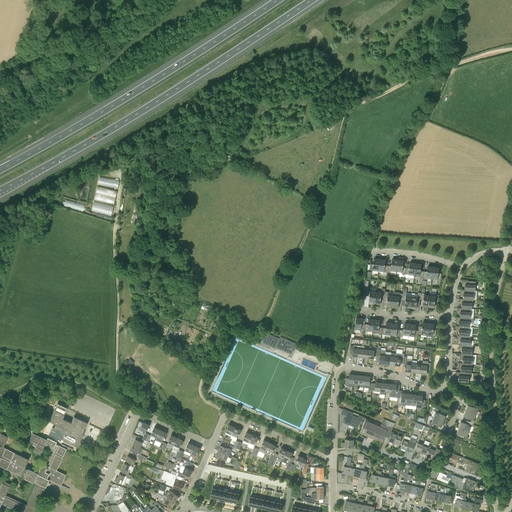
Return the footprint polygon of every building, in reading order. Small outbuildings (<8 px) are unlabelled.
[(119,180),(99,177),(98,185),(118,188),(119,180)] [(97,187),(96,193),(115,198),(117,191),(97,187)] [(114,204),(115,198),(96,193),(95,199),(114,204)] [(85,205),(66,199),(64,206),(83,212),(85,205)] [(111,216),(113,206),(94,202),(92,211),(111,216)] [(378,271),(380,259),(374,258),(373,264),(370,263),(369,270),(378,271)] [(387,272),(388,265),(385,265),(386,260),(380,259),(378,271),(387,272)] [(391,271),(396,272),(398,260),(392,259),(392,263),(391,266),(388,265),(387,272),(391,272),(391,271)] [(402,274),(405,274),(406,268),(403,267),(404,260),(398,260),(396,272),(402,272),(402,274)] [(414,275),(416,263),(410,263),(409,268),(406,268),(405,274),(414,275)] [(423,278),(424,271),(421,271),(421,264),(416,263),(414,275),(420,276),(420,277),(423,278)] [(423,278),(432,279),(433,267),(427,266),(427,272),(424,271),(423,278)] [(441,280),(442,273),(438,273),(439,268),(433,267),(432,279),(441,280)] [(476,281),(467,281),(467,284),(465,284),(465,290),(466,290),(474,291),(475,291),(476,281)] [(369,303),(374,304),(376,292),(370,291),(370,290),(367,289),(366,296),(369,296),(369,303)] [(404,307),(410,308),(412,296),(406,295),(407,290),(403,289),(403,293),(402,300),(405,300),(404,307)] [(473,300),(474,291),(466,290),(465,293),(463,293),(463,299),(464,299),(473,300)] [(384,298),(385,291),(382,291),(382,293),(376,292),(374,304),(380,305),(381,297),(384,298)] [(386,307),(392,307),(394,296),(388,295),(388,292),(385,291),(384,298),(387,298),(386,307)] [(417,299),(420,299),(421,293),(418,292),(417,297),(412,296),(410,308),(416,309),(417,299)] [(399,300),(402,300),(403,293),(400,293),(399,296),(394,296),(392,307),(398,308),(399,300)] [(423,307),(428,307),(430,295),(424,295),(424,293),(421,293),(420,299),(423,300),(423,307)] [(435,301),(438,301),(439,297),(439,295),(436,294),(436,296),(430,295),(428,307),(434,308),(435,301)] [(472,309),(473,300),(464,299),(464,302),(462,302),(461,308),(462,308),(471,309),(472,309)] [(471,309),(462,308),(462,311),(460,311),(460,317),(461,317),(470,318),(471,309)] [(364,330),(365,324),(362,323),(362,318),(356,317),(355,329),(364,330)] [(461,317),(461,319),(461,320),(459,320),(459,326),(461,327),(461,326),(469,327),(470,327),(469,327),(470,322),(474,322),(474,318),(470,318),(461,317)] [(373,331),(374,320),(368,319),(368,324),(365,324),(364,330),(373,331)] [(379,334),(382,334),(382,327),(379,327),(380,320),(374,320),(373,331),(380,332),(379,334)] [(382,334),(391,335),(392,323),(386,323),(386,328),(382,327),(382,334)] [(399,336),(400,330),(397,329),(398,324),(392,323),(391,335),(399,336)] [(404,335),(409,336),(410,324),(404,323),(403,330),(400,330),(399,336),(404,337),(404,335)] [(427,335),(428,323),(422,323),(422,326),(419,326),(418,330),(418,334),(427,335)] [(434,324),(428,323),(427,335),(436,336),(437,330),(433,329),(434,324)] [(410,324),(409,336),(418,337),(418,334),(418,330),(415,330),(416,325),(410,324)] [(469,336),(471,336),(469,336),(470,327),(469,327),(461,326),(461,327),(459,326),(456,326),(456,330),(459,330),(459,335),(459,336),(462,336),(469,336)] [(277,344),(280,338),(266,332),(262,342),(276,348),(276,347),(277,344)] [(459,336),(459,335),(458,335),(457,339),(460,339),(460,345),(464,345),(470,345),(471,336),(469,336),(462,336),(459,336)] [(280,336),(280,338),(277,344),(276,347),(284,350),(292,354),(296,343),(280,336)] [(357,357),(358,357),(359,349),(357,348),(357,345),(354,345),(353,346),(351,346),(350,352),(353,353),(352,356),(357,357)] [(472,355),(472,354),(472,345),(470,345),(464,345),(464,348),(462,348),(461,354),(465,354),(472,355)] [(374,355),(377,356),(378,349),(375,348),(374,350),(369,350),(368,358),(369,358),(374,359),(374,355)] [(384,364),(386,352),(386,351),(380,350),(381,349),(378,349),(377,356),(380,356),(379,363),(383,364),(384,364)] [(396,353),(395,365),(396,365),(400,366),(400,363),(403,363),(404,356),(405,354),(397,353),(396,353)] [(465,354),(461,354),(460,354),(460,358),(463,358),(462,363),(463,363),(472,364),(473,364),(473,354),(472,354),(472,355),(465,354)] [(409,372),(411,372),(412,364),(412,359),(407,358),(407,357),(404,356),(403,363),(406,364),(405,371),(410,371),(409,372)] [(430,370),(431,363),(428,363),(428,361),(423,360),(422,365),(421,373),(422,373),(427,374),(427,369),(430,370)] [(462,363),(458,363),(458,367),(461,367),(461,372),(469,373),(471,373),(472,364),(463,363),(462,363)] [(469,373),(461,372),(456,372),(455,376),(458,376),(458,381),(469,382),(469,373)] [(346,378),(345,385),(348,385),(348,386),(353,387),(354,383),(353,383),(354,375),(353,374),(353,375),(349,374),(349,378),(346,378)] [(365,376),(364,384),(364,387),(369,388),(369,390),(372,390),(372,383),(370,383),(370,377),(366,376),(365,376)] [(372,383),(372,390),(380,391),(381,383),(380,382),(380,383),(376,382),(376,383),(372,383)] [(393,384),(391,384),(390,392),(390,397),(390,396),(395,397),(398,397),(399,390),(396,390),(397,385),(393,384)] [(401,401),(406,402),(407,393),(406,393),(406,394),(402,393),(402,391),(399,390),(398,397),(401,398),(401,401)] [(422,408),(422,407),(424,407),(425,400),(422,400),(423,396),(419,395),(417,395),(416,403),(416,406),(416,407),(422,408)] [(59,425),(65,428),(68,422),(64,420),(65,420),(62,418),(67,408),(57,403),(49,421),(59,426),(59,425)] [(479,410),(481,406),(477,405),(476,408),(468,405),(467,407),(466,407),(465,410),(466,410),(476,414),(478,409),(479,410)] [(436,412),(433,417),(443,421),(444,421),(446,418),(445,418),(446,415),(437,412),(439,409),(435,408),(434,411),(436,412)] [(345,432),(348,425),(347,425),(349,422),(354,424),(353,426),(357,427),(360,419),(363,420),(364,417),(359,415),(357,418),(353,416),(354,413),(348,411),(344,409),(342,414),(346,416),(345,420),(343,420),(339,429),(345,432)] [(464,414),(463,416),(472,420),(471,422),(474,424),(475,420),(474,420),(476,414),(466,410),(465,411),(464,414)] [(82,434),(87,423),(74,416),(71,424),(68,422),(65,428),(60,438),(62,440),(77,446),(83,434),(82,434)] [(443,421),(433,417),(431,423),(430,422),(428,425),(432,426),(433,424),(441,427),(442,425),(443,425),(444,422),(443,422),(443,421)] [(388,440),(394,443),(397,434),(392,432),(391,433),(391,432),(393,429),(392,428),(394,423),(389,421),(384,419),(383,421),(381,424),(385,425),(384,428),(388,430),(385,436),(389,438),(388,440)] [(371,437),(376,425),(365,421),(360,433),(371,437)] [(459,427),(469,431),(471,426),(473,426),(474,424),(471,422),(470,425),(461,421),(460,424),(460,423),(458,426),(459,427)] [(142,439),(143,439),(145,440),(148,434),(145,433),(149,425),(143,422),(140,429),(143,431),(142,433),(144,435),(142,439)] [(232,434),(235,427),(229,424),(226,432),(232,434)] [(383,442),(385,436),(388,430),(384,428),(385,425),(381,424),(380,427),(376,425),(371,437),(383,442)] [(151,434),(157,437),(160,430),(154,427),(151,434)] [(238,437),(241,430),(235,427),(232,434),(238,437)] [(457,431),(457,433),(465,436),(464,439),(467,441),(468,437),(467,437),(469,431),(459,427),(459,428),(458,428),(457,431)] [(156,440),(162,442),(162,441),(166,432),(160,430),(157,437),(156,440)] [(0,506),(1,504),(19,511),(33,511),(45,488),(46,487),(45,486),(48,479),(60,485),(63,480),(65,474),(56,470),(66,450),(59,446),(55,445),(56,442),(47,437),(46,439),(32,433),(29,440),(34,442),(32,445),(35,446),(33,451),(40,454),(44,447),(54,451),(47,466),(41,463),(37,472),(27,468),(27,469),(24,467),(28,459),(3,447),(8,437),(1,433),(0,432),(0,506)] [(252,435),(246,432),(243,439),(249,442),(252,435)] [(403,436),(397,434),(394,443),(399,445),(403,436)] [(172,448),(177,437),(171,435),(168,442),(168,444),(165,443),(162,449),(165,450),(167,446),(172,448)] [(255,445),(258,437),(252,435),(249,442),(255,445)] [(179,449),(183,440),(177,437),(172,448),(178,451),(175,457),(178,458),(179,457),(182,450),(179,449)] [(411,437),(409,440),(406,449),(411,452),(416,439),(411,437)] [(406,449),(409,440),(404,438),(400,447),(406,449)] [(148,442),(145,440),(143,439),(142,442),(135,439),(133,444),(140,448),(141,444),(146,447),(148,442)] [(356,444),(354,444),(354,440),(345,439),(345,442),(342,442),(341,446),(347,447),(347,449),(347,450),(355,448),(356,444)] [(265,453),(270,442),(264,440),(260,449),(257,448),(254,454),(257,456),(259,451),(265,453)] [(420,452),(423,444),(418,441),(415,450),(417,451),(417,450),(420,451),(420,452)] [(265,453),(271,455),(276,445),(270,442),(265,453)] [(194,445),(188,443),(185,450),(191,453),(194,445)] [(143,449),(140,448),(133,444),(130,450),(141,455),(140,458),(146,461),(148,458),(141,454),(143,449)] [(427,454),(427,455),(430,448),(431,446),(423,444),(420,452),(422,453),(422,452),(427,454)] [(191,453),(197,455),(200,448),(194,445),(191,453)] [(218,451),(226,454),(227,450),(231,452),(232,449),(235,451),(236,448),(233,446),(231,445),(229,448),(221,445),(218,451)] [(435,450),(433,456),(435,456),(436,455),(439,457),(442,449),(437,447),(435,450)] [(282,461),(287,450),(281,448),(278,455),(277,457),(279,458),(278,459),(282,461)] [(432,458),(433,456),(435,450),(430,448),(427,455),(426,457),(428,458),(429,457),(432,458)] [(293,453),(287,450),(282,461),(288,464),(286,469),(289,470),(291,464),(289,462),(293,453)] [(216,457),(226,461),(229,455),(226,454),(218,451),(216,457)] [(451,452),(449,457),(456,460),(456,461),(461,463),(461,462),(467,464),(465,470),(469,471),(470,469),(475,471),(478,464),(451,452)] [(128,461),(133,464),(134,464),(137,456),(131,454),(130,456),(128,455),(126,460),(128,461)] [(297,466),(298,464),(304,467),(305,463),(306,462),(305,462),(307,459),(304,458),(298,455),(294,465),(291,464),(289,470),(292,471),(293,467),(296,468),(297,466)] [(351,462),(351,460),(352,457),(351,457),(351,458),(348,457),(347,462),(348,462),(347,464),(346,467),(344,466),(342,473),(343,473),(343,472),(348,474),(351,462)] [(365,478),(367,471),(366,471),(364,471),(365,468),(364,468),(365,466),(367,466),(368,460),(363,459),(363,460),(362,465),(359,477),(360,477),(360,476),(365,477),(365,478)] [(132,466),(133,464),(128,461),(126,464),(124,463),(121,471),(123,472),(126,473),(128,474),(130,470),(128,469),(129,465),(132,466)] [(186,464),(185,467),(183,473),(190,476),(192,470),(191,469),(192,467),(186,464)] [(359,477),(362,465),(360,464),(359,467),(356,466),(355,469),(354,475),(359,476),(359,477)] [(400,482),(398,489),(399,489),(404,490),(404,491),(406,484),(407,479),(408,474),(409,469),(401,467),(399,474),(404,475),(404,474),(405,474),(404,482),(404,484),(400,483),(400,482)] [(393,486),(394,481),(396,476),(392,475),(394,470),(391,469),(389,478),(388,485),(388,484),(393,486)] [(171,473),(165,471),(162,479),(167,481),(166,484),(173,486),(173,487),(181,490),(183,485),(178,483),(179,480),(175,479),(177,475),(171,473)] [(114,480),(116,481),(121,484),(125,476),(127,477),(128,474),(126,473),(123,472),(122,474),(120,473),(117,478),(116,477),(114,480)] [(445,474),(439,472),(437,479),(448,483),(449,478),(444,476),(445,474)] [(472,485),(474,481),(470,479),(469,479),(466,478),(464,482),(461,481),(462,478),(452,475),(450,480),(456,482),(454,486),(462,489),(463,487),(470,490),(472,484),(472,485)] [(423,489),(424,490),(425,485),(420,484),(422,479),(419,478),(418,481),(417,486),(416,493),(418,493),(418,494),(418,493),(421,494),(422,494),(423,489)] [(417,486),(418,481),(416,480),(415,483),(412,483),(412,485),(410,492),(410,491),(416,493),(417,486)] [(427,498),(432,499),(434,492),(435,487),(436,484),(432,483),(431,483),(430,486),(432,487),(432,489),(431,489),(430,491),(428,491),(427,498)] [(438,500),(444,501),(445,495),(445,494),(446,492),(446,490),(447,488),(444,487),(443,492),(440,491),(440,493),(438,500)] [(166,495),(175,501),(178,496),(172,492),(169,490),(167,493),(165,492),(164,494),(166,495)] [(165,502),(171,506),(175,501),(166,495),(164,494),(158,492),(156,495),(165,502)] [(455,506),(460,507),(463,495),(466,496),(466,493),(461,492),(460,497),(459,497),(459,496),(456,495),(455,499),(456,499),(455,506)] [(473,503),(471,509),(478,511),(479,504),(481,504),(480,505),(481,505),(482,500),(477,498),(477,499),(474,498),(473,501),(474,501),(473,503)] [(161,511),(159,509),(162,507),(155,502),(152,505),(154,507),(151,510),(152,511),(161,511)] [(141,511),(138,508),(138,507),(135,503),(132,506),(136,511),(134,511),(141,511)]
